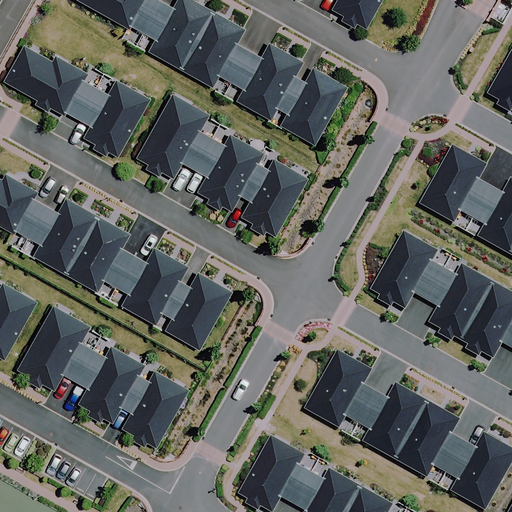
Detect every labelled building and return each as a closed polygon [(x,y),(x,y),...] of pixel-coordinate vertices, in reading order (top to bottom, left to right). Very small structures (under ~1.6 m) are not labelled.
[(76,0),(129,29),(131,26),(154,39),(148,50),(211,86),(218,74),(243,88),(237,99),(270,117),(276,106),(287,112),(281,124),(313,142),(345,85),(312,67),(304,81),(294,75),(303,60),(268,41),(260,55),(237,42),(245,28),(195,0),(175,0),(172,6),(162,0),(76,0)] [(336,0),(332,8),(344,15),(341,20),(354,27),(356,24),(366,29),(382,0),(336,0)] [(23,44),(3,80),(37,99),(34,103),(48,111),(50,107),(64,115),(66,112),(89,125),(83,136),(95,143),(92,147),(105,154),(108,151),(117,156),(150,98),(115,78),(107,92),(84,79),(87,72),(55,54),(51,60),(23,44)] [(511,53),(491,91),(500,96),(498,100),(510,107),(511,104),(511,53)] [(172,93),(136,156),(148,163),(144,168),(159,176),(161,172),(173,178),(181,162),(205,175),(196,191),(208,197),(206,202),(219,209),(221,205),(231,210),(239,195),(249,200),(240,215),(252,222),(249,227),(263,234),(265,230),(275,236),(308,177),(273,157),(267,168),(258,163),(264,152),(229,132),(223,144),(198,130),(208,113),(172,93)] [(511,181),(506,192),(481,178),(490,163),(454,143),(422,200),(457,220),(463,208),(490,223),(483,234),(511,250),(511,181)] [(0,174),(0,221),(17,231),(18,229),(41,242),(35,253),(98,289),(105,276),(131,290),(124,302),(157,320),(163,308),(175,315),(168,326),(200,344),(232,289),(200,270),(192,284),(181,278),(189,263),(155,244),(148,258),(125,245),(134,231),(68,193),(59,208),(37,195),(41,189),(7,170),(3,176),(0,174)] [(440,249),(407,231),(375,288),(384,293),(381,297),(394,304),(396,300),(408,306),(416,291),(441,305),(433,320),(445,327),(444,330),(455,337),(457,334),(472,342),(469,347),(481,354),(484,349),(496,356),(505,341),(511,344),(511,289),(465,263),(459,274),(434,260),(440,249)] [(0,356),(4,359),(36,301),(2,283),(0,286),(0,356)] [(53,302),(17,366),(29,373),(27,377),(39,384),(41,380),(54,387),(62,371),(86,385),(78,400),(89,407),(86,412),(100,419),(103,414),(112,419),(121,403),(130,409),(121,425),(133,431),(129,436),(144,445),(147,440),(156,445),(189,386),(154,367),(148,378),(138,372),(144,361),(110,343),(105,353),(81,340),(90,323),(53,302)] [(456,489),(489,508),(511,467),(511,445),(488,432),(480,447),(455,433),(463,418),(399,382),(391,398),(366,384),(374,368),(339,349),(307,406),(342,425),(348,414),(374,429),(368,440),(431,475),(437,464),(462,478),(456,489)] [(307,452),(274,434),(242,491),(251,496),(249,500),(261,507),(263,503),(275,509),(283,494),(309,508),(306,511),(429,511),(425,509),(423,511),(389,511),(395,502),(332,466),(326,477),(301,463),(307,452)]
